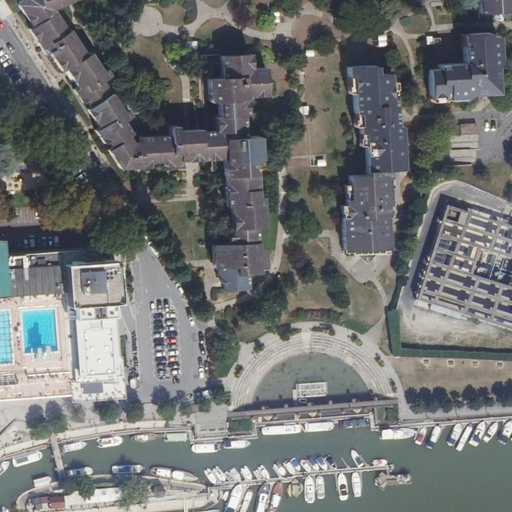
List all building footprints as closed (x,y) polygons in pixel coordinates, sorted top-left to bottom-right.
[(28,11),(36,23),(32,26),(40,39),(42,38),(46,44),(40,47),(45,55),(49,52),(53,58),(56,55),(77,86),(73,89),(77,96),(81,93),(101,125),(94,130),(98,137),(102,134),(110,146),(106,149),(115,162),(118,161),(117,160),(119,159),(124,167),(144,166),(143,162),(171,160),(171,165),(179,164),(179,160),(186,159),(185,132),(177,132),(177,130),(177,125),(169,126),(169,135),(139,137),(139,141),(132,142),(128,136),(131,134),(124,121),(131,116),(126,109),(122,112),(102,80),(110,75),(105,68),(99,72),(95,66),(94,67),(69,29),(67,30),(54,10),(55,7),(73,1),(72,0),(18,0),(17,4),(24,14),(28,11)] [(477,0),(479,20),(493,19),(493,18),(493,17),(494,17),(495,16),(496,16),(497,16),(498,17),(498,18),(499,19),(509,18),(509,12),(508,0),(477,0)] [(437,69),(428,70),(429,96),(446,95),(446,99),(460,98),(460,95),(470,94),(476,94),(476,91),(486,90),(486,87),(484,86),(489,81),(491,82),(493,82),(493,72),(496,72),(495,66),(495,60),(499,60),(499,59),(497,36),(488,36),(488,33),(466,34),(467,46),(462,46),(462,47),(463,63),(437,65),(437,69)] [(377,45),(385,46),(386,35),(378,34),(377,45)] [(223,161),(228,161),(230,213),(235,213),(236,228),(231,228),(232,243),(223,243),(223,259),(219,259),(220,267),(222,267),(222,274),(243,273),(243,268),(250,268),(250,250),(257,250),(256,227),(261,226),(260,204),(262,204),(261,196),(254,196),(254,182),(252,182),(251,159),(255,159),(255,152),(259,151),(258,135),(244,136),(243,115),(245,114),(244,96),(252,96),(252,91),(259,91),(259,95),(267,95),(266,67),(246,68),(245,53),(220,55),(221,77),(212,78),(213,101),(217,100),(219,130),(214,131),(216,158),(223,158),(223,161)] [(348,199),(344,199),(344,205),(345,217),(341,218),(342,249),(349,249),(357,256),(366,264),(375,255),(381,248),(388,247),(386,216),(386,215),(384,215),(384,209),(386,209),(385,188),(387,188),(387,178),(389,177),(388,170),(388,167),(397,167),(397,156),(401,156),(400,139),(396,139),(395,127),(395,121),(392,121),(391,109),(394,109),(394,96),(389,96),(388,77),(388,74),(375,75),(374,66),(347,67),(347,77),(351,76),(352,93),(353,113),(358,113),(358,126),(359,134),(363,134),(364,146),(365,175),(347,176),(348,185),(348,199)] [(484,86),(486,87),(486,90),(476,91),(476,94),(496,93),(497,92),(496,72),(493,72),(493,82),(491,82),(489,81),(484,86)] [(477,135),(476,124),(460,125),(460,136),(477,135)] [(177,132),(185,132),(186,159),(216,158),(214,131),(200,131),(200,129),(177,130),(177,132)] [(401,156),(397,156),(397,167),(388,167),(388,170),(394,170),(394,171),(402,171),(401,156)] [(511,227),(501,224),(444,206),(415,301),(455,313),(511,331),(511,227)] [(0,392),(88,387),(89,392),(102,391),(115,390),(114,367),(113,355),(112,350),(112,336),(111,327),(110,321),(110,309),(109,298),(108,290),(105,246),(2,253),(1,239),(0,238),(0,392)] [(211,290),(211,299),(224,300),(224,291),(211,290)]
